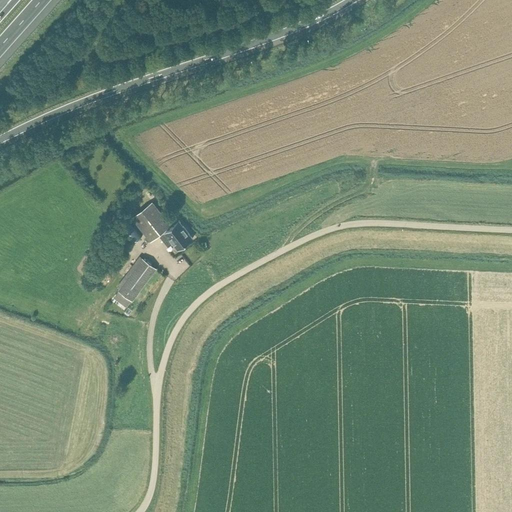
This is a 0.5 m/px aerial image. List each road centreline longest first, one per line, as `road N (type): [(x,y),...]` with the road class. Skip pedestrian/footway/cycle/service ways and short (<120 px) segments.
road 1 (unclassified): [(141,511),(153,490),(162,364),(178,327),(215,287),(347,224),(511,230)]
road 2 (motorway): [(0,139),(351,0)]
road 3 (track): [(286,249),(304,223),(365,189),(376,161)]
